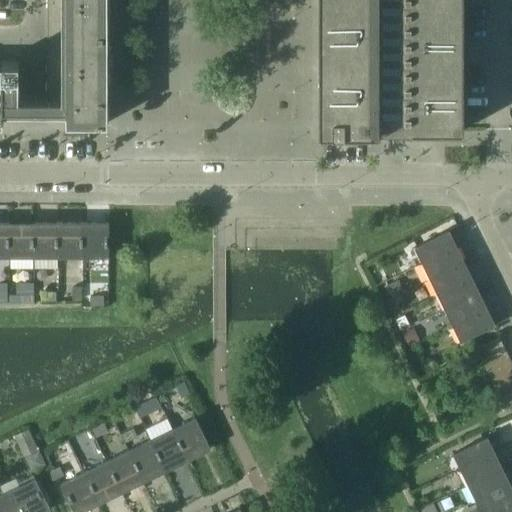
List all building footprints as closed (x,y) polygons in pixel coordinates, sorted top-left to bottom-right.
[(107,123),(107,0),(47,0),(47,95),(19,95),(19,113),(67,113),(67,123),(107,123)] [(463,131),(463,0),(318,0),(319,131),(463,131)] [(19,95),(19,62),(2,62),(2,63),(0,62),(0,122),(3,123),(3,113),(19,113),(19,95)] [(32,223),(8,223),(8,256),(32,256),(32,223)] [(58,223),(32,223),(32,256),(58,256),(58,223)] [(82,223),(58,223),(58,256),(82,256),(82,223)] [(108,223),(82,223),(82,256),(108,256),(108,223)] [(415,246),(423,262),(456,246),(450,235),(461,229),(459,224),(415,246)] [(456,246),(423,262),(430,278),(463,261),(462,257),(456,246)] [(473,252),(467,255),(471,263),(477,260),(473,252)] [(463,261),(430,278),(438,293),(471,277),(466,266),(471,263),(467,255),(462,257),(463,261)] [(471,277),(438,293),(445,309),(479,292),(481,296),(486,294),(482,286),(477,288),(471,277)] [(488,283),(482,286),(486,294),(492,291),(488,283)] [(81,300),(81,286),(73,286),(73,300),(81,300)] [(16,300),(30,300),(30,291),(17,291),(16,300)] [(56,301),(56,292),(42,292),(42,300),(56,301)] [(479,292),(445,309),(453,324),(486,308),(481,297),(481,296),(479,292)] [(90,305),(103,305),(103,295),(90,295),(90,305)] [(486,308),(453,324),(461,341),(505,319),(503,314),(492,319),(486,308)] [(475,348),(480,359),(504,348),(499,337),(475,348)] [(504,348),(480,359),(486,371),(509,359),(504,348)] [(511,364),(509,359),(486,371),(491,382),(511,371),(511,364)] [(511,371),(491,382),(497,393),(511,385),(511,371)] [(184,381),(175,385),(181,397),(189,393),(184,381)] [(511,385),(497,393),(502,404),(511,399),(511,385)] [(150,416),(144,403),(136,407),(141,420),(150,416)] [(195,418),(172,429),(187,459),(210,448),(195,418)] [(108,431),(104,422),(92,427),(96,436),(108,431)] [(31,468),(44,463),(31,428),(17,433),(31,468)] [(126,442),(138,436),(134,429),(122,434),(126,442)] [(172,429),(150,440),(165,470),(187,459),(172,429)] [(453,452),(461,469),(494,453),(489,441),(500,436),(497,431),(453,452)] [(150,440),(128,451),(142,481),(165,470),(150,440)] [(128,451),(105,462),(120,492),(142,481),(128,451)] [(494,453),(461,469),(469,485),(502,468),(504,472),(509,469),(505,461),(500,464),(494,453)] [(105,462),(83,472),(98,503),(120,492),(105,462)] [(60,467),(48,473),(51,481),(64,475),(60,467)] [(502,468),(469,485),(476,500),(509,484),(504,472),(502,468)] [(83,472),(61,483),(74,511),(79,511),(98,503),(83,472)] [(41,511),(49,508),(33,475),(18,482),(15,478),(1,485),(4,493),(2,494),(10,510),(19,506),(21,511),(41,511)] [(511,488),(509,484),(476,500),(481,511),(490,511),(511,501),(511,488)] [(2,494),(0,494),(0,511),(21,511),(19,506),(10,510),(2,494)] [(511,511),(511,501),(490,511),(511,511)]
